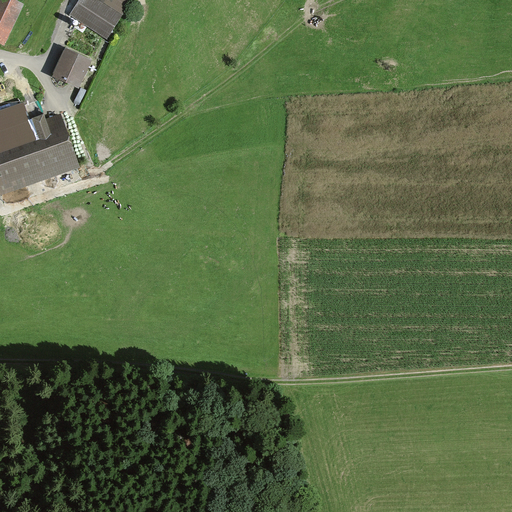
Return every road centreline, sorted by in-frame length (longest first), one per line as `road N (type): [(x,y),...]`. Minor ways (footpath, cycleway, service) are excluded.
road 1 (track): [(511,370),(264,385),(0,364)]
road 2 (track): [(409,136),(403,164),(387,172),(275,150),(111,180),(98,177),(39,68),(0,57)]
